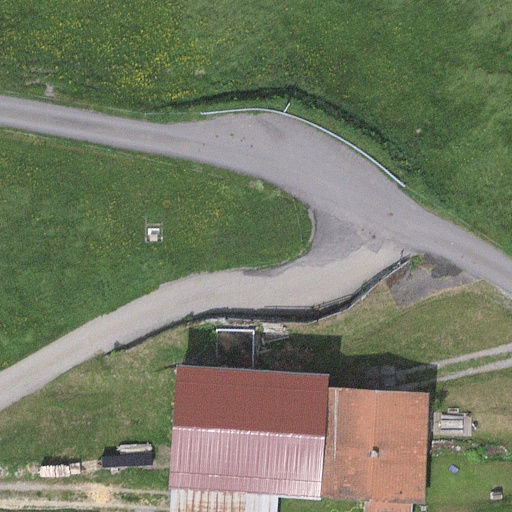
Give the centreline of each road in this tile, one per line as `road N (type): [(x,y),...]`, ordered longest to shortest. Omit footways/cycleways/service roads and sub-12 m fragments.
road 1 (unclassified): [(0,392),(197,294),(307,288),(341,264),(370,200)]
road 2 (unclassified): [(0,111),(268,160),(370,200)]
road 3 (unclassified): [(370,200),(511,278)]
road 4 (track): [(0,491),(151,494)]
